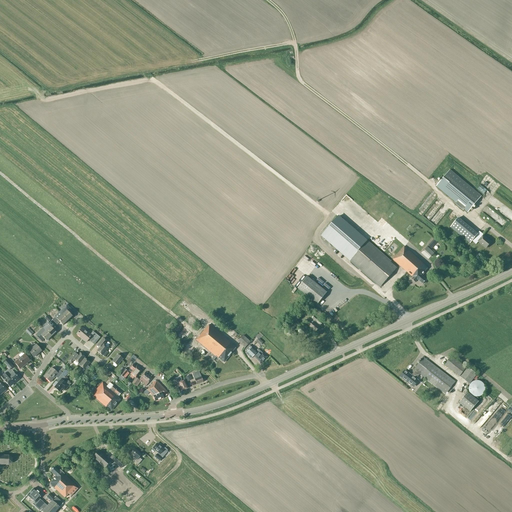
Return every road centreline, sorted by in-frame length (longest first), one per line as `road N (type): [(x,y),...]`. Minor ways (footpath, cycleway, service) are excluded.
road 1 (tertiary): [(174,414),(255,390),(511,270)]
road 2 (track): [(218,384),(187,353),(197,334),(0,172)]
road 3 (track): [(473,216),(303,84),(287,22),(269,0)]
road 4 (track): [(330,216),(143,71)]
road 5 (track): [(152,422),(178,461),(129,511)]
